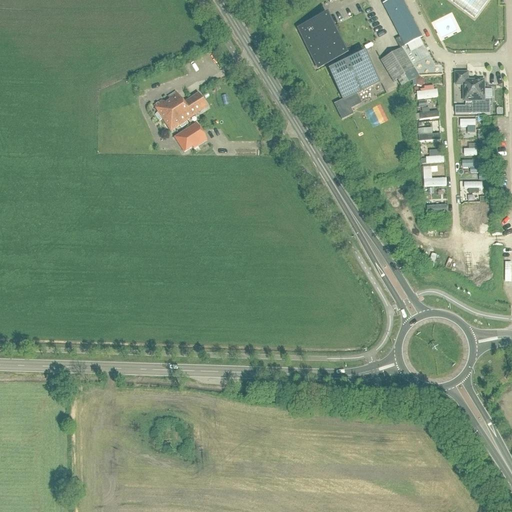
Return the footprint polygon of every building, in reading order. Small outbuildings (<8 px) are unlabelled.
[(395,41),(399,49),(404,47),(420,38),(400,0),(392,0),(383,5),(400,38),(395,41)] [(488,0),(448,0),(474,19),(488,0)] [(325,18),(298,31),(317,69),(326,64),(331,73),(330,74),(343,100),(377,84),(364,57),(347,65),(343,56),(344,56),(325,18)] [(397,82),(401,88),(412,82),(418,78),(419,78),(402,50),(381,63),(393,84),(397,82)] [(490,101),(485,101),(485,84),(470,84),(470,75),(457,75),(457,87),(465,88),(465,104),(465,108),(455,108),(455,115),(490,115),(490,101)] [(423,80),(418,78),(412,82),(413,87),(416,86),(421,88),(424,85),(423,80)] [(421,100),(440,99),(439,87),(421,88),(421,100)] [(154,109),(158,113),(154,115),(159,122),(162,120),(170,132),(179,126),(181,129),(188,125),(186,122),(192,118),(191,118),(206,108),(198,95),(185,104),(184,102),(182,103),(175,92),(167,98),(169,101),(165,103),(161,101),(157,104),(155,105),(153,107),(154,109)] [(361,114),(350,120),(359,137),(369,132),(361,114)] [(196,125),(189,129),(174,139),(181,149),(184,154),(192,149),(193,150),(206,142),(196,125)] [(466,171),(474,171),(474,175),(485,175),(485,164),(466,164),(466,171)] [(428,168),(428,187),(450,187),(450,180),(435,180),(435,168),(428,168)]
